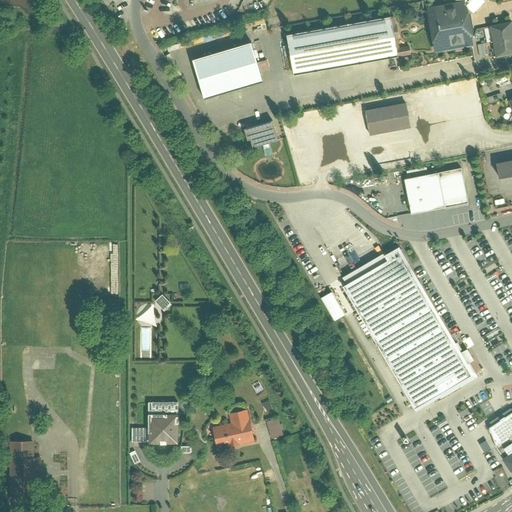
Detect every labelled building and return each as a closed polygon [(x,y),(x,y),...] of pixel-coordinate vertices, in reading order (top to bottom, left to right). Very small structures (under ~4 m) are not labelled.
[(466,5),(426,12),(434,56),(474,49),(466,5)] [(390,18),(286,35),(292,74),(396,57),(390,18)] [(511,23),(489,28),(495,60),(511,56),(511,23)] [(249,45),(191,62),(202,101),(261,84),(249,45)] [(371,137),(411,130),(406,106),(367,113),(371,137)] [(273,121),(245,129),(247,138),(252,137),(255,147),(279,140),(273,121)] [(511,164),(499,167),(501,181),(511,179),(511,164)] [(409,214),(466,204),(460,170),(403,180),(409,214)] [(395,253),(338,286),(411,410),(468,377),(395,253)] [(330,293),(321,298),(334,320),(343,314),(330,293)] [(162,294),(154,300),(163,311),(171,305),(162,294)] [(113,324),(95,324),(95,350),(113,350),(113,324)] [(142,327),(142,351),(151,351),(151,327),(142,327)] [(232,419),(213,423),(218,444),(255,436),(248,406),(230,410),(232,419)] [(511,413),(492,427),(488,429),(494,450),(511,476),(511,413)] [(151,417),(151,439),(176,440),(176,417),(151,417)] [(270,438),(282,435),(278,418),(266,420),(270,438)] [(33,438),(8,438),(8,500),(29,500),(29,494),(37,494),(37,476),(41,476),(40,454),(33,454),(33,438)]
